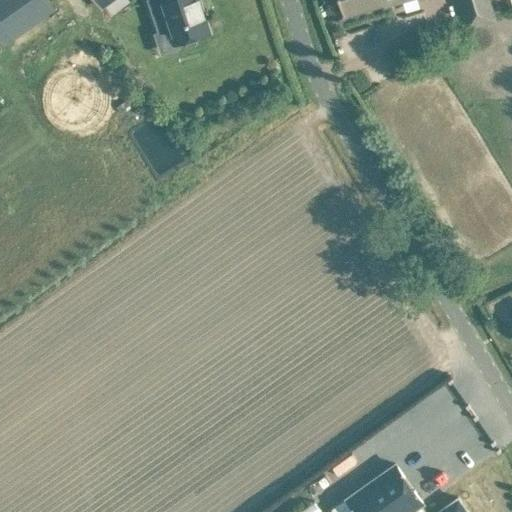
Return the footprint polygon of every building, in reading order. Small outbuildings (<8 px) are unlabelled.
[(0,0),(0,30),(42,0),(0,0)] [(148,0),(159,33),(167,30),(173,50),(197,42),(195,36),(210,31),(200,0),(148,0)] [(340,0),(345,15),(395,0),(400,0),(401,0),(340,0)] [(431,9),(430,0),(417,0),(418,10),(431,9)] [(490,0),(458,0),(467,29),(497,21),(490,0)] [(99,74),(111,99),(128,91),(116,66),(99,74)] [(127,100),(118,105),(122,112),(131,107),(127,100)] [(396,463),(347,497),(357,511),(409,511),(412,510),(414,511),(427,511),(422,503),(424,502),(396,463)] [(468,511),(459,498),(439,511),(468,511)] [(323,511),(315,500),(298,511),(323,511)]
